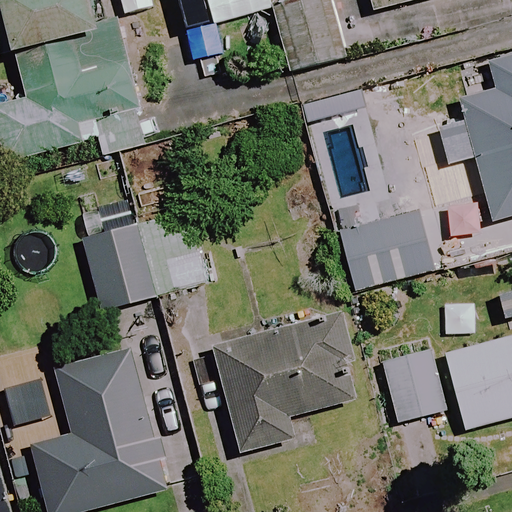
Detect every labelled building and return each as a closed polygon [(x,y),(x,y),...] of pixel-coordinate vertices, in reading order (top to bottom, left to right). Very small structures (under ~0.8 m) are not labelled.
[(0,0),(0,143),(114,111),(85,0),(0,0)] [(349,62),(333,0),(274,0),(293,75),(349,62)] [(368,0),(373,16),(434,0),(368,0)] [(511,76),(436,93),(461,206),(511,194),(511,76)] [(226,286),(210,213),(86,241),(102,313),(226,286)] [(369,368),(354,313),(212,352),(242,460),(296,445),(290,423),(349,407),(340,376),(369,368)] [(511,343),(448,360),(467,438),(511,426),(511,343)] [(92,511),(168,493),(133,356),(57,375),(74,439),(32,449),(48,511),(92,511)] [(439,360),(386,370),(397,426),(450,416),(439,360)] [(0,511),(10,511),(0,474),(0,511)]
